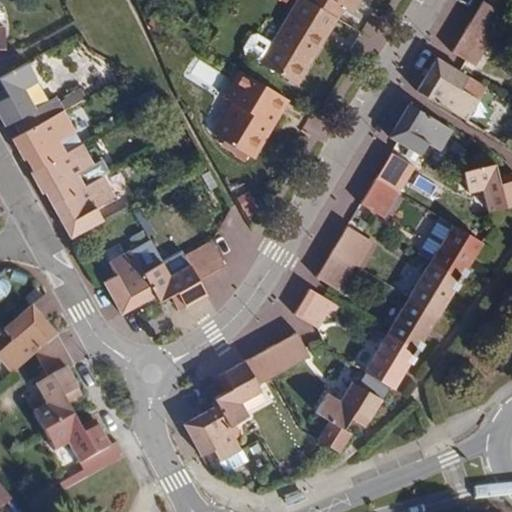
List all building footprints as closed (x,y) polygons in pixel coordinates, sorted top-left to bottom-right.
[(296,83),(335,18),(304,0),(299,0),(272,45),(257,35),(251,36),(244,48),(245,54),(296,83)] [(304,0),(335,18),(342,8),(350,12),(356,0),(304,0)] [(483,3),(468,27),(491,41),(506,17),(498,12),(483,3)] [(476,67),(491,41),(468,27),(452,52),(476,67)] [(20,131),(56,112),(49,99),(27,60),(0,74),(0,78),(6,89),(0,91),(0,114),(5,125),(14,120),(20,131)] [(460,75),(435,60),(416,92),(468,122),(480,101),(461,90),(468,79),(460,75)] [(287,100),(239,71),(223,99),(230,104),(211,136),(251,160),(266,135),(262,133),(267,125),(271,126),(287,100)] [(56,95),(49,99),(56,112),(63,108),(56,95)] [(453,130),(408,104),(389,136),(420,154),(427,141),(443,149),(453,130)] [(63,108),(56,112),(20,131),(11,136),(23,159),(28,156),(34,169),(82,143),(63,108)] [(311,116),(296,133),(312,146),(327,130),(311,116)] [(44,191),(51,204),(83,186),(76,174),(93,164),(83,145),(82,143),(34,169),(28,172),(40,193),(44,191)] [(378,178),(401,192),(416,167),(406,162),(393,154),(378,178)] [(511,172),(498,176),(494,162),(464,169),(470,190),(484,187),(488,210),(511,203),(511,172)] [(103,175),(83,186),(51,204),(69,237),(102,219),(95,207),(114,196),(103,175)] [(401,192),(378,178),(362,204),(377,213),(385,218),(401,192)] [(423,256),(430,261),(460,278),(483,240),(445,217),(440,217),(421,250),(423,256)] [(350,226),(333,252),(357,266),(372,240),(365,235),(350,226)] [(184,269),(204,294),(198,279),(224,265),(212,241),(187,255),(191,265),(184,269)] [(153,294),(141,274),(126,250),(105,262),(113,276),(103,281),(121,312),(153,294)] [(339,295),(357,266),(333,252),(316,281),(330,290),(339,295)] [(439,313),(460,278),(430,261),(410,296),(439,313)] [(141,274),(153,294),(158,302),(170,295),(177,309),(204,294),(184,269),(169,277),(160,263),(141,274)] [(326,298),(311,289),(295,315),(318,328),(319,329),(335,303),(326,298)] [(410,296),(387,334),(416,351),(439,313),(410,296)] [(36,354),(59,334),(34,306),(6,329),(14,339),(0,350),(0,353),(15,371),(36,354)] [(43,432),(71,416),(63,402),(80,393),(65,367),(73,362),(59,334),(36,354),(49,377),(36,384),(47,406),(33,413),(43,432)] [(416,351),(387,334),(365,371),(389,385),(394,388),(416,351)] [(273,349),(286,372),(310,359),(306,351),(299,336),(273,349)] [(273,378),(286,372),(273,349),(256,358),(273,378)] [(273,378),(256,358),(218,377),(224,392),(212,398),(216,404),(229,426),(248,416),(240,401),(263,389),(261,385),(273,378)] [(383,396),(353,377),(340,400),(327,392),(316,411),(343,428),(350,416),(365,424),(383,396)] [(243,449),(229,426),(216,404),(179,423),(196,453),(212,445),(220,460),(223,466),(247,455),(243,449)] [(77,427),(71,416),(43,432),(52,450),(67,441),(87,477),(122,457),(114,442),(106,446),(91,420),(77,427)]
